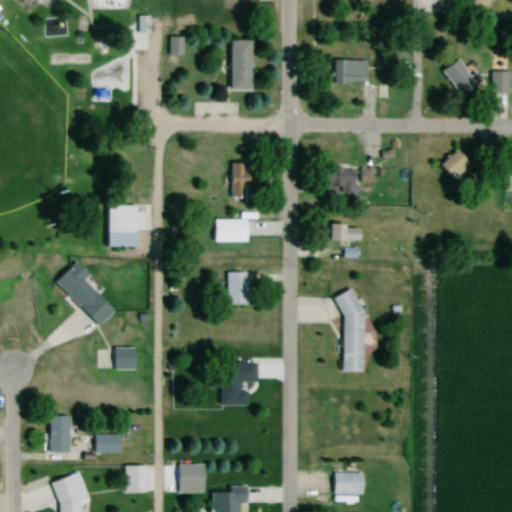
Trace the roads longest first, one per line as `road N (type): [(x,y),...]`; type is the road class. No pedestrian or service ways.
road 1 (residential): [(288,511),(287,0)]
road 2 (residential): [(164,127),(511,127)]
road 3 (track): [(511,262),(424,262),(425,511)]
road 4 (residential): [(9,511),(8,371)]
road 5 (residential): [(416,127),(414,0)]
